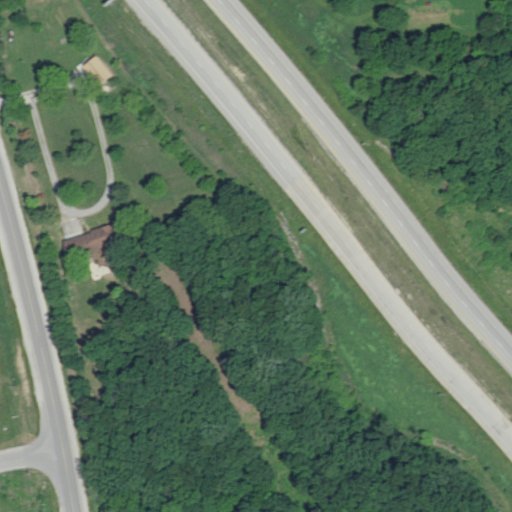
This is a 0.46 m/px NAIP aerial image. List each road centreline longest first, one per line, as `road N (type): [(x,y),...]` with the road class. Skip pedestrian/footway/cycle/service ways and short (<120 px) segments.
road 1 (trunk): [(139,0),(350,231),(511,425)]
road 2 (trunk): [(511,329),(218,0)]
road 3 (secondary): [(0,190),(75,511)]
road 4 (residential): [(95,97),(113,178),(97,210),(67,207),(32,91),(0,102)]
